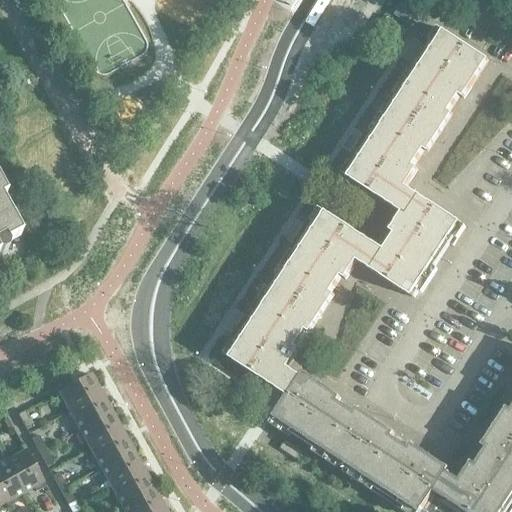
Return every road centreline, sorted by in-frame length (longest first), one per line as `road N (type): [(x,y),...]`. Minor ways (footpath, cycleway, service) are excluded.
road 1 (tertiary): [(309,0),(259,107),(160,260),(140,308),(140,343),(154,383),(201,468),(249,511)]
road 2 (tertiary): [(270,511),(204,445),(167,368),(161,324),(174,267),(269,117),(296,49),(327,0)]
road 3 (residential): [(507,307),(433,414),(402,410),(387,383),(511,189)]
